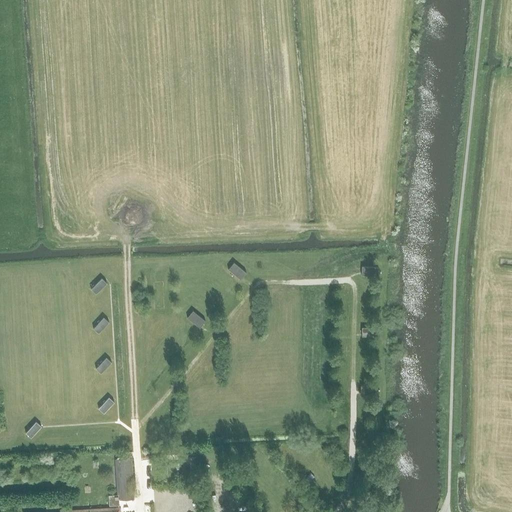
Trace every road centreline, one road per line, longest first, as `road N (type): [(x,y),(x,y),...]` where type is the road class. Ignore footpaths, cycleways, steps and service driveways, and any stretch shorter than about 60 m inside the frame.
road 1 (track): [(134,438),(259,284),(348,280),(349,511)]
road 2 (track): [(133,430),(126,235)]
